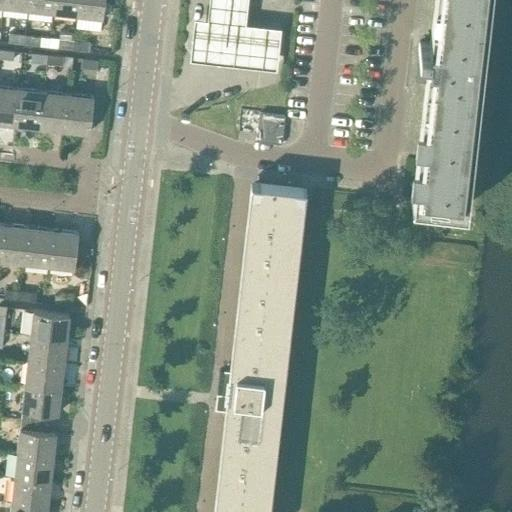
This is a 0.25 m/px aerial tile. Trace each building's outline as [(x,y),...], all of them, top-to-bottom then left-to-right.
[(54,0),(29,0),(29,7),(53,10),(54,0)] [(79,0),(54,0),(53,10),(78,13),(79,0)] [(79,0),(78,13),(103,16),(104,0),(79,0)] [(209,0),(208,16),(202,15),(194,14),(189,60),(199,61),(260,68),(276,69),(281,24),(266,22),(245,20),(247,0),(209,0)] [(418,199),(464,205),(480,59),(487,59),(493,0),(440,0),(436,40),(430,39),(429,42),(419,41),(415,78),(431,80),(418,199)] [(24,43),(25,34),(9,32),(8,41),(24,43)] [(25,34),(24,43),(40,45),(41,36),(25,34)] [(73,49),(74,39),(59,38),(58,47),(73,49)] [(74,39),(73,49),(89,50),(90,41),(74,39)] [(0,48),(0,57),(13,59),(14,50),(0,48)] [(47,63),(48,54),(32,52),(31,61),(47,63)] [(48,54),(47,63),(62,65),(63,55),(48,54)] [(98,59),(82,58),(81,67),(97,69),(98,59)] [(0,120),(16,123),(20,87),(0,84),(0,120)] [(16,123),(40,125),(44,89),(20,87),(16,123)] [(40,125),(65,128),(69,92),(44,89),(40,125)] [(69,92),(65,128),(90,131),(94,95),(69,92)] [(284,115),(260,112),(256,140),(281,143),(284,115)] [(302,186),(257,181),(251,180),(250,182),(251,182),(230,370),(220,369),(215,409),(226,410),(214,511),(265,511),(282,362),(302,186)] [(29,225),(4,222),(1,258),(24,261),(29,225)] [(24,261),(49,264),(54,228),(29,225),(24,261)] [(54,228),(49,264),(74,267),(79,231),(54,228)] [(20,299),(21,290),(6,289),(5,298),(20,299)] [(21,290),(20,299),(36,301),(37,292),(21,290)] [(70,305),(71,296),(56,294),(54,303),(70,305)] [(31,334),(67,338),(69,313),(34,309),(31,334)] [(64,363),(67,338),(31,334),(28,358),(64,363)] [(61,388),(64,363),(28,358),(25,384),(61,388)] [(61,388),(25,384),(22,409),(58,413),(61,388)] [(17,452),(53,456),(56,431),(20,427),(17,452)] [(17,452),(14,476),(51,481),(53,456),(17,452)] [(14,476),(11,501),(48,505),(51,481),(14,476)] [(11,501),(10,511),(47,511),(48,505),(11,501)]
